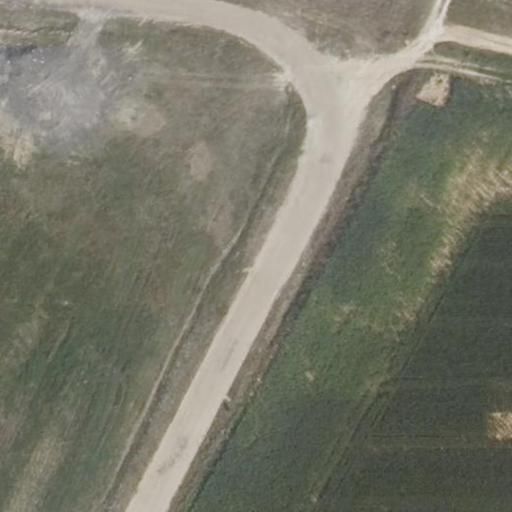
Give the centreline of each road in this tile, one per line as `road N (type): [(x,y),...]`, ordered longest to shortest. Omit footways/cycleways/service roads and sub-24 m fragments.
road 1 (unclassified): [(139,0),(273,27),(327,98),(323,156),(149,511)]
road 2 (track): [(327,98),(388,69),(436,31),(511,42)]
road 3 (track): [(388,69),(440,62),(511,78)]
